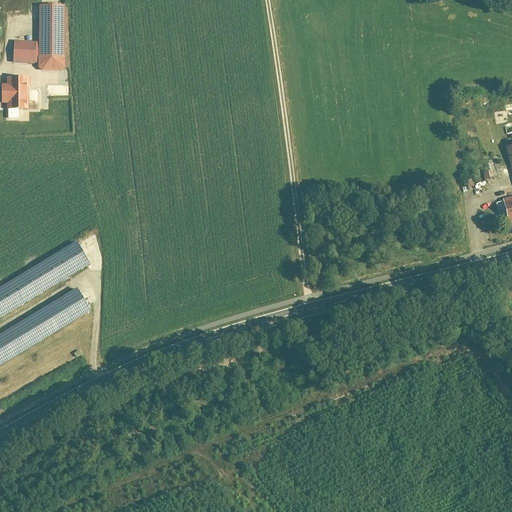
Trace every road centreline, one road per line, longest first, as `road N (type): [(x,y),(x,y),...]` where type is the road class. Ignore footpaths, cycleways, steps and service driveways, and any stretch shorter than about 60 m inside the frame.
road 1 (tertiary): [(0,439),(122,374),(226,334),(511,261)]
road 2 (track): [(259,511),(204,448),(56,511)]
